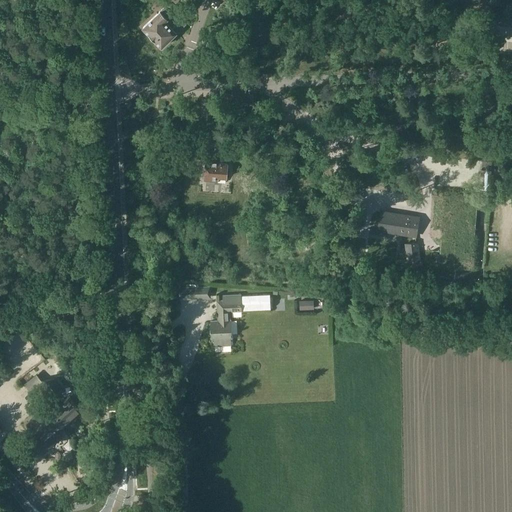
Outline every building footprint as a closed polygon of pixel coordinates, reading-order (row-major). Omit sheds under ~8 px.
[(143,27),(162,46),(185,24),(167,4),(143,27)] [(236,95),(236,105),(254,105),(254,94),(236,95)] [(220,128),(211,127),(211,139),(219,140),(220,128)] [(219,160),(206,159),(204,180),(217,180),(218,178),(226,178),(227,164),(222,163),(220,163),(219,163),(219,160)] [(388,241),(389,235),(390,232),(416,236),(419,217),(381,211),(378,230),(383,231),(381,240),(388,241)] [(418,243),(405,244),(407,262),(419,261),(418,243)] [(210,286),(177,288),(177,298),(210,297),(210,286)] [(211,341),(213,340),(213,345),(232,344),(229,311),(269,308),(268,292),(221,295),(222,299),(216,299),(217,319),(210,319),(211,341)] [(314,309),(314,300),(300,300),(300,310),(314,309)] [(49,392),(53,396),(63,388),(54,379),(35,380),(33,377),(25,384),(35,395),(44,386),(49,392)] [(58,408),(52,401),(26,424),(40,439),(33,445),(41,454),(61,436),(57,432),(82,410),(70,397),(58,408)]
